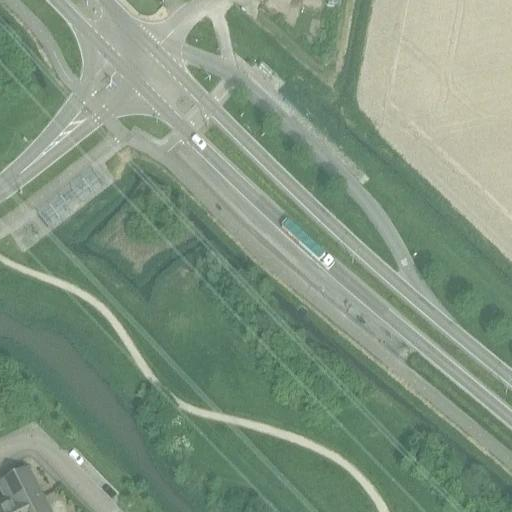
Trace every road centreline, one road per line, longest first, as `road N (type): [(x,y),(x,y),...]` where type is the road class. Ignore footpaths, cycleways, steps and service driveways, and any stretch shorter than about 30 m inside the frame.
road 1 (secondary): [(125,71),(339,276),(511,421)]
road 2 (secondary): [(511,380),(415,300),(153,50)]
road 3 (unclassified): [(0,188),(125,71)]
road 4 (unclassified): [(107,511),(31,434),(0,451)]
